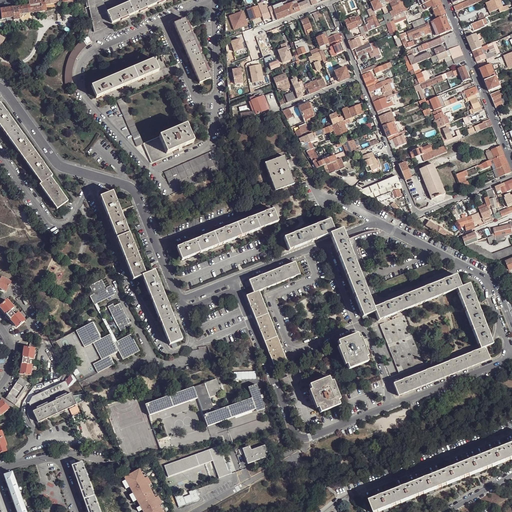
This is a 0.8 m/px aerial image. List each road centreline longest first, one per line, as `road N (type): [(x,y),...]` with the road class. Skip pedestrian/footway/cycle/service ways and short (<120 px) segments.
road 1 (residential): [(485,278),(375,221),(178,298),(135,191),(57,164),(0,86)]
road 2 (residential): [(359,76),(417,212),(511,176)]
road 3 (residential): [(325,511),(511,430)]
road 4 (residential): [(509,152),(445,0)]
road 5 (residential): [(304,466),(297,456),(196,511)]
